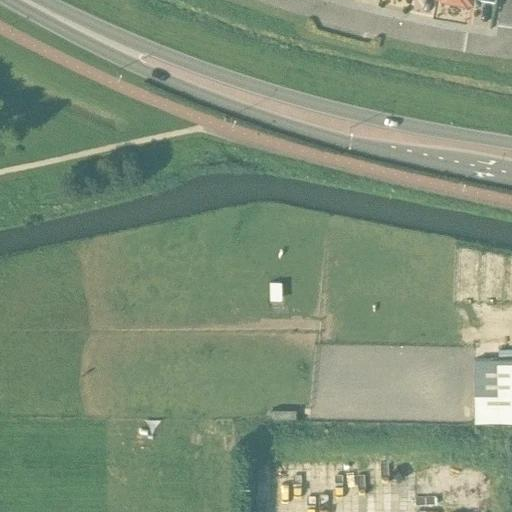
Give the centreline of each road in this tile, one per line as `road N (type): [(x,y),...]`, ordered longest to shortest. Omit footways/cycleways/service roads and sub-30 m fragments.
road 1 (primary): [(9,0),(236,109),(360,147),(511,174)]
road 2 (primary): [(511,145),(243,84),(45,0)]
road 3 (residential): [(284,0),(503,50)]
